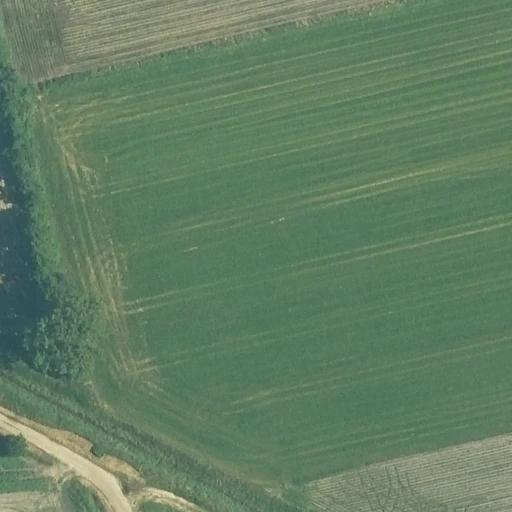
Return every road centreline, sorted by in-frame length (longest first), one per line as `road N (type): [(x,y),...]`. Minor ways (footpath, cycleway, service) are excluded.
road 1 (track): [(182,511),(38,435)]
road 2 (residential): [(116,511),(92,476),(0,414)]
